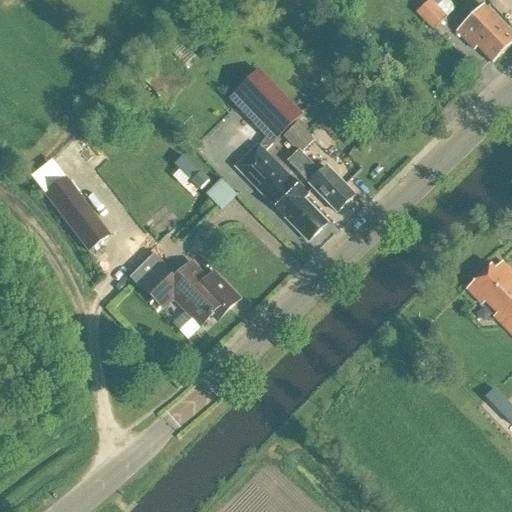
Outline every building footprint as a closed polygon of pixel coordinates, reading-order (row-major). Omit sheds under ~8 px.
[(417,14),(433,31),(447,18),(431,1),(417,14)] [(479,51),(494,67),(511,49),(511,37),(485,9),(459,34),(476,53),(479,51)] [(142,80),(159,98),(156,101),(167,112),(173,106),(172,105),(173,104),(172,103),(194,82),(167,55),(142,80)] [(259,73),(230,102),(272,146),(302,117),(259,73)] [(314,143),(297,126),(285,139),(301,155),(314,143)] [(236,169),(267,202),(284,219),(285,219),(309,244),(327,227),(302,202),(307,197),(291,180),(290,180),(259,148),(236,169)] [(338,216),(355,199),(327,170),(321,175),(299,153),(287,164),(338,216)] [(221,179),(205,194),(221,210),(237,195),(221,179)] [(105,242),(93,227),(77,239),(89,254),(105,242)] [(511,338),(511,274),(502,265),(495,272),(491,268),(466,292),(482,308),(485,304),(497,316),(493,319),(511,338)] [(174,283),(158,267),(138,286),(162,311),(174,300),(201,328),(212,317),(218,323),(239,302),(212,275),(205,282),(191,267),(174,283)]
